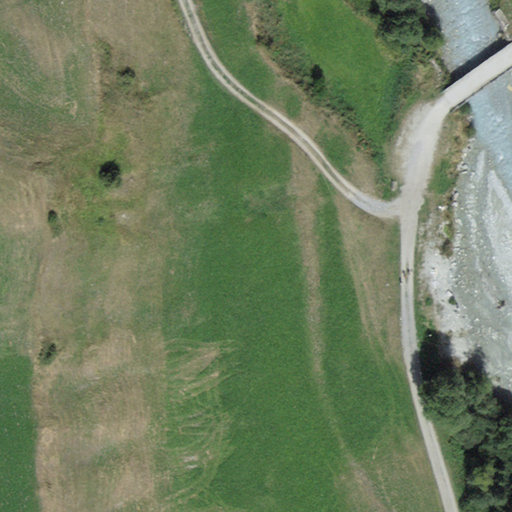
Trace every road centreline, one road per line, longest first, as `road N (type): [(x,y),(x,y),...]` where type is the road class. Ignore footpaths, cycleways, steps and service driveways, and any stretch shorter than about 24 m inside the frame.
road 1 (track): [(410,214),(349,192),(301,139),(222,74),(184,0)]
road 2 (track): [(410,214),(412,364),(451,511)]
road 3 (track): [(511,56),(439,109),(420,150),(410,214)]
